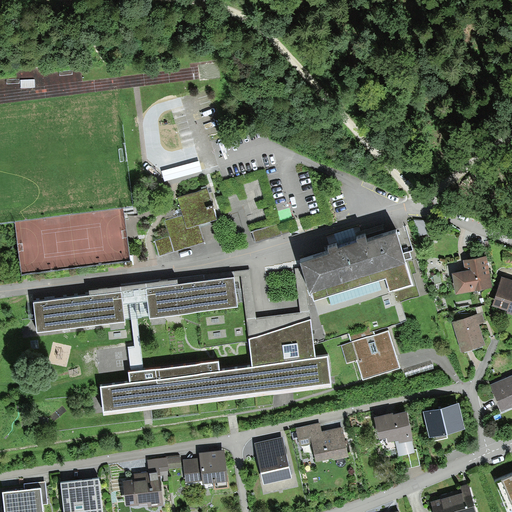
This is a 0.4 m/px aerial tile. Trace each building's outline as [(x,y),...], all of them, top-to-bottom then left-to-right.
[(172,238),(161,241),(164,254),(205,241),(201,227),(223,220),(213,186),(180,196),(186,215),(167,221),(172,238)] [(408,227),(400,229),(409,257),(416,255),(408,227)] [(329,251),(299,260),(309,292),(311,291),(313,299),(385,277),(389,290),(413,283),(397,230),(367,239),(365,234),(327,246),(329,251)] [(511,251),(503,251),(503,261),(511,261),(511,251)] [(466,271),(451,274),(455,295),(493,288),(487,256),(464,261),(466,271)] [(511,280),(502,278),(492,306),(506,311),(505,313),(511,315),(511,280)] [(236,280),(34,304),(38,334),(136,322),(134,304),(149,302),(151,319),(240,309),(236,280)] [(481,313),(453,323),(462,352),(484,345),(477,324),(484,322),(481,313)] [(127,387),(101,389),(104,416),(151,411),(330,387),(327,360),(315,361),(310,322),(247,342),(252,370),(220,375),(219,364),(126,375),(127,387)] [(367,337),(344,345),(351,365),(362,361),(369,380),(404,369),(390,329),(367,337)] [(511,375),(490,385),(501,411),(511,406),(511,375)] [(456,426),(452,407),(430,412),(436,438),(443,436),(442,430),(456,426)] [(403,411),(378,416),(383,439),(408,434),(403,411)] [(324,425),(298,430),(302,447),(316,444),(322,468),(356,460),(349,428),(326,433),(324,425)] [(288,436),(257,443),(265,484),(297,477),(288,436)] [(205,457),(189,460),(192,483),(210,481),(211,490),(234,487),(229,449),(204,453),(205,457)] [(152,477),(129,479),(133,509),(168,505),(164,472),(182,469),(180,457),(150,460),(152,477)] [(511,511),(511,473),(495,481),(508,511),(511,511)] [(27,489),(4,492),(7,511),(52,511),(48,481),(27,484),(27,489)] [(108,511),(105,482),(63,487),(66,511),(108,511)] [(488,511),(479,486),(441,501),(444,511),(488,511)]
